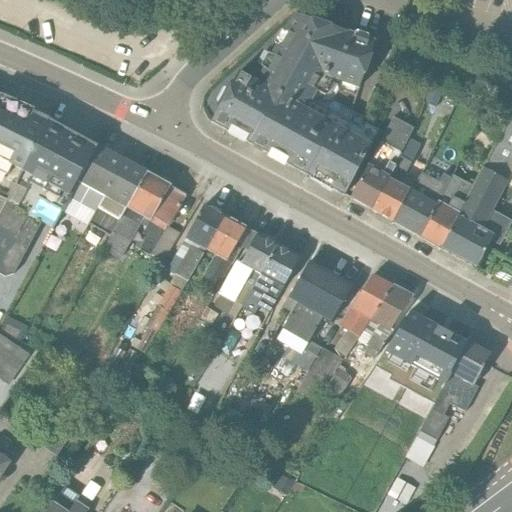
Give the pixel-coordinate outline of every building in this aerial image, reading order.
[(255,83),(306,110),(310,102),(330,102),(341,108),(350,112),(375,41),(330,27),(310,20),(292,14),(255,83)] [(306,110),(255,83),(237,74),(228,91),(225,89),(222,90),(216,100),(217,103),(220,105),(211,122),(249,143),(306,175),(341,108),(330,102),(310,102),(306,110)] [(0,198),(5,201),(47,120),(0,100),(0,198)] [(362,119),(350,112),(341,108),(306,175),(343,196),(377,132),(364,125),(361,131),(358,130),(362,119)] [(511,117),(510,117),(472,188),(473,186),(439,249),(475,268),(488,243),(498,248),(511,223),(492,212),(505,187),(511,190),(511,117)] [(407,139),(412,129),(392,119),(350,200),(370,211),(407,139)] [(67,200),(97,147),(47,120),(5,201),(0,211),(0,276),(5,278),(13,275),(41,223),(52,228),(61,214),(67,200)] [(400,186),(419,147),(407,139),(370,211),(391,223),(409,190),(400,186)] [(61,214),(86,226),(87,224),(123,161),(97,147),(67,200),(61,214)] [(110,237),(146,175),(128,164),(123,161),(87,224),(110,237)] [(391,223),(419,238),(449,179),(442,175),(437,184),(420,174),(409,190),(391,223)] [(185,196),(184,194),(182,194),(171,188),(170,187),(168,187),(149,176),(148,175),(146,175),(134,197),(110,237),(102,252),(119,261),(140,225),(146,229),(149,224),(163,231),(183,199),(185,196)] [(439,247),(438,248),(439,249),(472,188),(450,176),(449,179),(419,238),(429,244),(430,242),(439,247)] [(144,355),(182,289),(183,289),(224,217),(203,206),(166,271),(174,275),(168,285),(161,281),(157,289),(164,294),(161,298),(154,294),(149,302),(156,307),(148,321),(143,318),(139,325),(146,330),(139,342),(133,339),(129,346),(144,355)] [(196,288),(211,297),(231,265),(226,262),(245,228),(224,217),(205,251),(214,256),(196,288)] [(179,235),(166,227),(149,255),(163,263),(179,235)] [(220,296),(214,307),(233,318),(240,307),(276,246),(256,235),(240,264),(235,262),(218,294),(220,296)] [(240,307),(253,314),(257,307),(268,313),(298,259),(276,246),(240,307)] [(290,345),(330,274),(309,262),(308,262),(287,299),(282,309),(291,314),(275,342),(286,350),(290,345)] [(330,323),(352,286),(330,274),(290,345),(286,350),(281,358),(283,360),(306,374),(320,350),(308,343),(322,318),(330,323)] [(334,350),(344,358),(356,341),(390,286),(372,276),(340,326),(347,331),(334,350)] [(388,330),(410,297),(390,286),(356,341),(366,347),(362,353),(371,359),(373,359),(376,355),(379,356),(392,337),(389,335),(391,332),(388,330)] [(217,315),(205,308),(205,309),(198,320),(210,327),(210,326),(217,315)] [(438,329),(438,328),(409,313),(374,367),(390,376),(388,380),(433,405),(449,376),(448,375),(465,343),(462,341),(461,344),(462,344),(461,346),(451,341),(453,337),(438,329)] [(473,386),(489,355),(465,343),(448,375),(449,376),(433,405),(404,459),(421,468),(447,419),(442,416),(448,405),(464,413),(470,403),(477,388),(473,386)] [(306,374),(297,392),(315,403),(337,370),(342,361),(320,350),(306,374)] [(214,356),(194,390),(216,403),(236,369),(214,356)] [(337,370),(322,392),(337,402),(351,379),(337,370)] [(70,427),(55,416),(51,423),(49,422),(35,443),(55,457),(69,436),(66,433),(70,427)] [(0,477),(13,457),(5,451),(9,444),(0,437),(0,477)] [(78,498),(62,488),(45,511),(86,511),(87,510),(76,502),(78,498)]
